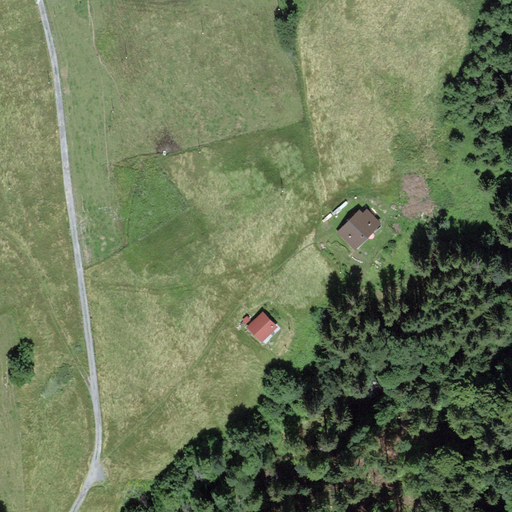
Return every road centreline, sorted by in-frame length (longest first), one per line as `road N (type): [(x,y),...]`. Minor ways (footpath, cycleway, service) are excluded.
road 1 (unclassified): [(73,511),(94,467),(98,421),(39,0)]
road 2 (track): [(94,467),(183,380),(256,275),(325,216)]
road 3 (track): [(94,381),(29,258),(0,227)]
